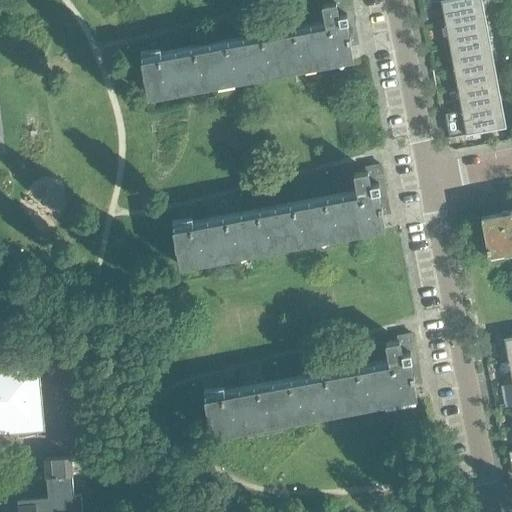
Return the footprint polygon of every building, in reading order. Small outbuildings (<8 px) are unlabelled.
[(149,97),(353,58),(350,42),(347,22),(351,21),(355,21),(351,0),(335,0),(336,3),(323,5),(327,25),(299,31),(143,61),(149,97)] [(440,0),(445,22),(485,14),(482,0),(440,0)] [(489,37),(485,14),(445,22),(449,44),(489,37)] [(493,59),(489,37),(449,44),(453,66),(493,59)] [(497,81),(493,59),(453,66),(457,89),(497,81)] [(501,103),(497,81),(457,89),(461,110),(501,103)] [(506,126),(501,103),(461,110),(446,113),(450,136),(466,133),(506,126)] [(368,168),(368,171),(355,174),(359,195),(174,229),(176,242),(175,243),(176,248),(177,248),(181,266),(385,227),(382,210),(383,210),(382,207),(382,204),(381,205),(379,193),(383,193),(387,192),(382,165),(374,166),(374,167),(368,168)] [(511,250),(511,209),(481,216),(489,255),(511,250)] [(206,397),(211,434),(417,395),(414,378),(411,361),(414,361),(419,360),(414,332),(399,335),(400,339),(386,341),(390,363),(369,366),(206,397)] [(77,352),(39,355),(40,365),(78,361),(77,352)] [(0,432),(45,428),(39,360),(0,363),(0,432)] [(47,476),(48,489),(49,496),(19,498),(17,481),(3,482),(5,511),(83,511),(84,511),(83,511),(81,492),(74,493),(72,474),(73,473),(72,455),(45,457),(47,476)]
